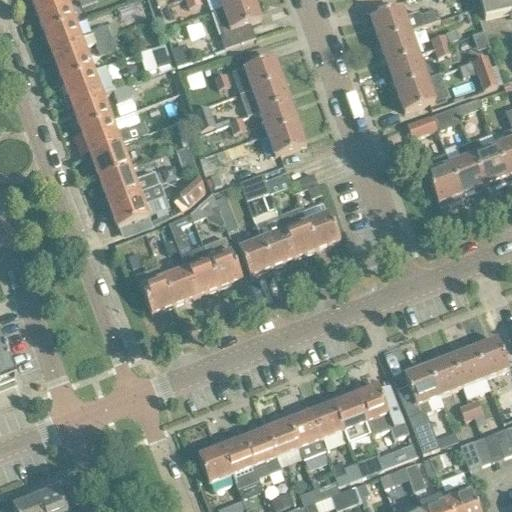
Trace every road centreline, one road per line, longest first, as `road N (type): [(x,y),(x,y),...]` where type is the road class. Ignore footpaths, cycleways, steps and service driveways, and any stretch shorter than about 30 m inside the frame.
road 1 (residential): [(137,398),(0,44)]
road 2 (residential): [(410,290),(306,0)]
road 3 (unclassified): [(137,398),(410,290)]
road 4 (residential): [(0,228),(73,422)]
road 5 (residential): [(185,511),(137,398)]
